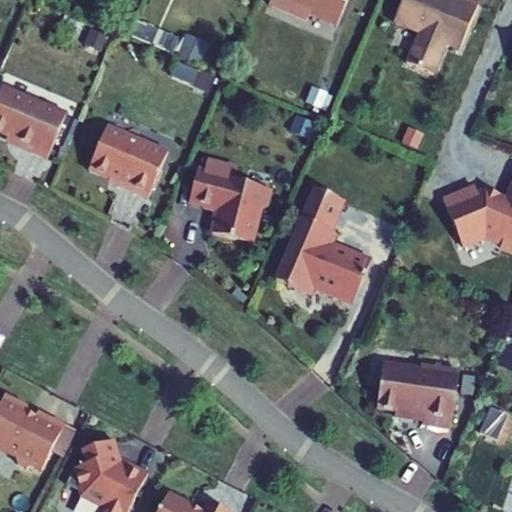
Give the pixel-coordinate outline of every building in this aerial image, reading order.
[(271,0),(269,5),(307,21),(309,15),(337,26),(348,0),(271,0)] [(459,51),(479,5),(466,0),(449,0),(449,1),(447,0),(403,0),(394,23),(419,34),(406,64),(433,75),(446,45),(459,51)] [(29,153),(48,161),(67,115),(3,88),(0,95),(0,134),(31,148),(29,153)] [(120,188),(148,200),(168,153),(107,128),(89,172),(121,186),(120,188)] [(232,167),(208,161),(205,173),(198,171),(190,202),(219,210),(212,235),(251,245),(260,211),(267,207),(272,191),(228,179),(232,167)] [(497,198),(487,194),(485,191),(478,194),(475,188),(443,201),(462,248),(484,239),(486,234),(503,242),(500,248),(511,253),(511,186),(507,200),(500,197),(497,198)] [(314,288),(354,305),(371,263),(325,244),(343,202),(315,190),(289,251),(301,256),(288,288),(310,297),(314,288)] [(301,256),(289,251),(276,283),(288,288),(301,256)] [(383,366),(377,410),(424,416),(423,425),(451,429),(459,373),(420,368),(420,371),(383,366)] [(17,465),(26,470),(33,467),(42,472),(64,427),(37,413),(36,417),(25,412),(27,408),(4,397),(0,405),(0,450),(15,458),(17,465)] [(121,461),(115,441),(83,451),(87,465),(73,470),(74,472),(67,485),(86,495),(87,500),(101,507),(98,511),(129,511),(149,474),(123,461),(121,461)] [(227,511),(208,502),(202,511),(169,494),(159,511),(227,511)]
